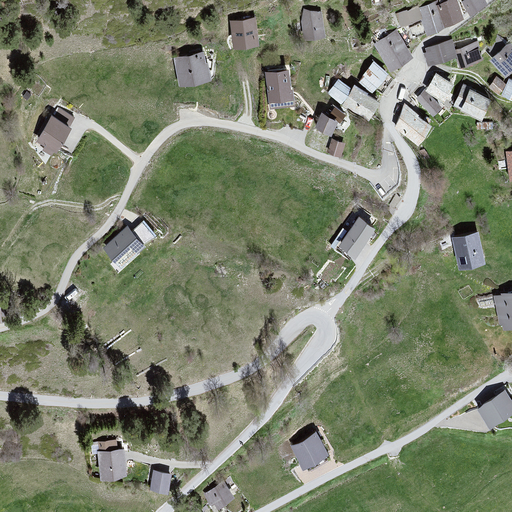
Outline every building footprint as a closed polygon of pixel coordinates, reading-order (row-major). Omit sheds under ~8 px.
[(483,0),(467,0),(464,3),(473,15),(487,4),(483,0)] [(468,18),(459,2),(441,12),(451,28),(468,18)] [(430,34),(447,28),(438,5),(421,11),(430,34)] [(418,8),(399,16),(404,28),(423,21),(418,8)] [(322,9),(301,13),(305,35),(326,31),(322,9)] [(257,19),(232,22),(235,47),(260,44),(257,19)] [(396,33),(375,47),(393,72),(413,58),(396,33)] [(452,42),(427,51),(432,67),(458,58),(452,42)] [(483,59),(478,44),(455,51),(460,66),(483,59)] [(511,51),(507,45),(490,59),(507,79),(511,74),(511,51)] [(178,62),(184,86),(214,79),(208,55),(178,62)] [(373,62),(361,80),(377,90),(388,72),(373,62)] [(292,69),(268,72),(272,106),(296,103),(292,69)] [(437,73),(427,90),(447,101),(457,85),(437,73)] [(496,77),(490,87),(500,94),(507,84),(496,77)] [(358,86),(356,89),(337,79),(327,96),(344,107),(346,105),(372,120),(383,100),(358,86)] [(465,86),(455,105),(486,120),(496,101),(465,86)] [(417,98),(434,116),(443,107),(425,90),(417,98)] [(405,107),(398,128),(417,144),(429,128),(405,107)] [(323,112),(316,128),(334,136),(341,121),(323,112)] [(52,117),(36,143),(56,155),(72,129),(52,117)] [(344,144),(332,140),(328,152),(340,156),(344,144)] [(145,217),(134,225),(146,241),(157,232),(145,217)] [(361,217),(343,245),(361,256),(379,228),(361,217)] [(128,222),(102,247),(122,268),(148,243),(128,222)] [(481,232),(452,238),(459,269),(487,263),(481,232)] [(511,292),(497,296),(505,330),(511,328),(511,292)] [(511,413),(511,406),(504,394),(480,410),(491,427),(511,413)] [(316,436),(294,448),(304,467),(326,456),(316,436)] [(125,449),(101,452),(104,479),(129,476),(125,449)] [(170,475),(155,472),(151,490),(167,493),(170,475)] [(224,482),(206,495),(218,511),(236,499),(224,482)]
